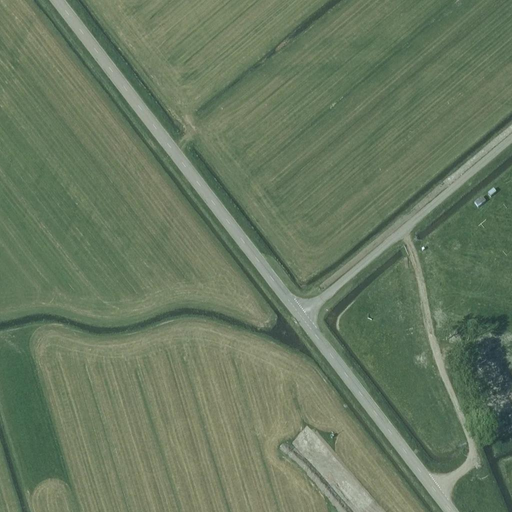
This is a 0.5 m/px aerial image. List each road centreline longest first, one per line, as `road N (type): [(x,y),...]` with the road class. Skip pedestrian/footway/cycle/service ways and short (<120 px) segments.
road 1 (tertiary): [(300,316),(56,0)]
road 2 (unclassified): [(300,316),(511,138)]
road 3 (tertiary): [(450,511),(300,316)]
